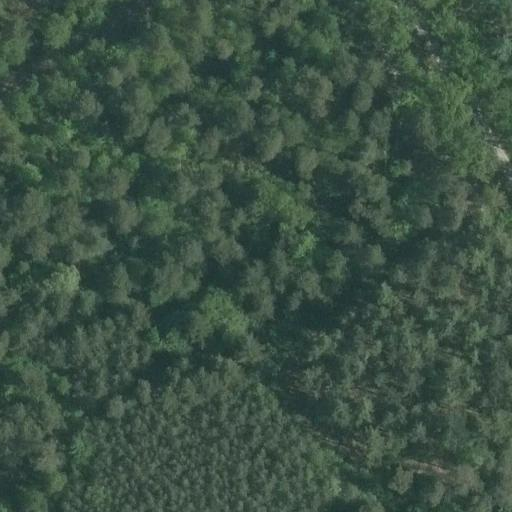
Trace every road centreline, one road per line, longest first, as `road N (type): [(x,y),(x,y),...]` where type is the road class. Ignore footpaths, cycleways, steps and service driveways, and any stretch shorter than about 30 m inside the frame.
road 1 (track): [(511,186),(399,0)]
road 2 (track): [(0,96),(157,0)]
